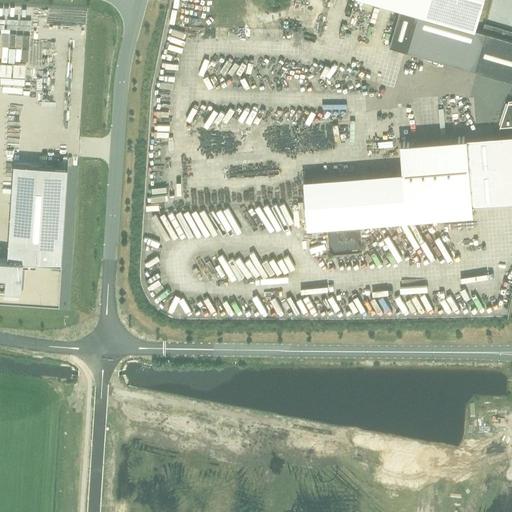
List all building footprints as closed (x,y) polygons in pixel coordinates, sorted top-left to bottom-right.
[(416,12),(475,29),(482,0),(374,0),(400,7),(389,45),(405,49),(416,12)] [(405,49),(511,80),(511,38),(511,39),(511,37),(511,30),(484,23),(482,31),(475,29),(416,12),(405,49)] [(202,58),(196,67),(200,69),(205,60),(202,58)] [(343,80),(351,66),(345,63),(337,76),(343,80)] [(300,65),(294,74),(302,79),(307,70),(300,65)] [(350,78),(357,82),(363,71),(356,67),(350,78)] [(403,170),(303,178),(307,226),(406,218),(406,217),(407,218),(473,212),(472,203),(511,199),(511,99),(509,100),(500,126),(500,134),(400,142),(403,170)] [(461,109),(466,115),(477,106),(472,100),(461,109)] [(293,122),(303,124),(306,113),(296,111),(293,122)] [(0,286),(7,287),(21,288),(23,260),(61,262),(67,166),(15,163),(9,258),(0,257),(0,286)] [(148,511),(150,497),(142,496),(141,511),(148,511)] [(152,511),(170,511),(171,498),(153,497),(152,511)]
